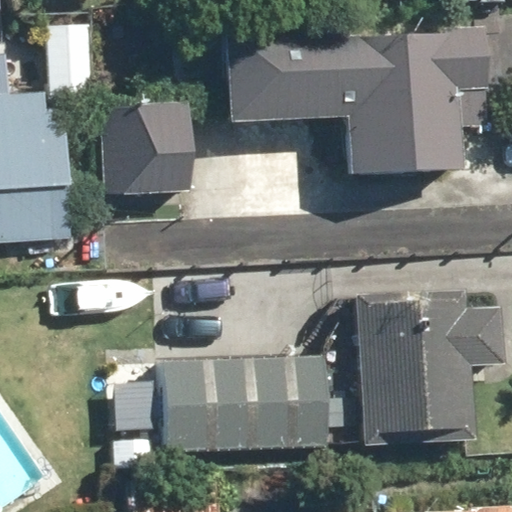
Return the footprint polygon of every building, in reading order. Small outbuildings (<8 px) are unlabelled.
[(41,102),(82,99),(77,23),(36,25),(41,102)] [(339,178),(456,173),(453,92),(480,91),(477,31),(294,38),(293,24),(212,27),(216,126),(337,121),(339,178)] [(0,241),(42,239),(33,91),(0,93),(0,241)] [(94,195),(180,191),(176,105),(90,109),(94,195)] [(316,212),(187,215),(189,266),(317,263),(316,212)] [(353,444),(463,439),(460,366),(494,365),(491,306),(459,308),(459,292),(347,297),(353,444)] [(0,369),(42,363),(34,313),(0,318),(0,369)] [(156,452),(319,447),(316,355),(153,360),(156,452)] [(117,511),(208,511),(207,478),(117,481),(117,511)]
